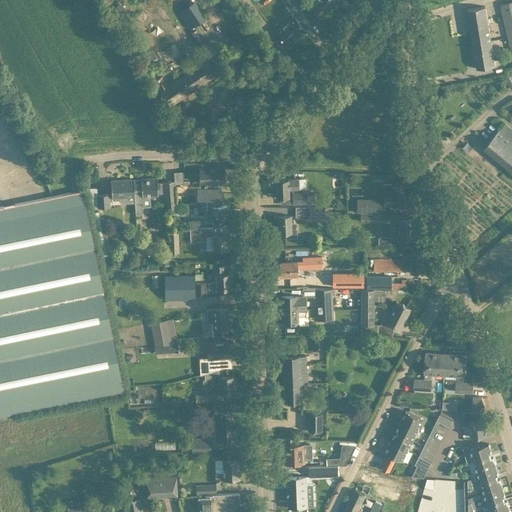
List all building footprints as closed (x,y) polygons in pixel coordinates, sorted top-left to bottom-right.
[(316,0),(310,9),(322,17),(334,0),(316,0)] [(511,51),(511,0),(500,3),(511,51)] [(194,1),(178,11),(189,28),(205,18),(194,1)] [(485,7),(477,8),(468,10),(477,69),(495,66),(485,7)] [(284,18),(287,22),(274,31),(284,45),(303,31),(293,17),(292,17),(289,13),(284,18)] [(178,34),(187,51),(196,46),(188,29),(178,34)] [(196,30),(191,33),(196,43),(201,41),(196,30)] [(174,45),(158,53),(164,65),(181,57),(174,45)] [(158,60),(152,49),(139,57),(145,67),(158,60)] [(159,89),(164,96),(170,104),(219,72),(209,57),(168,84),(162,74),(155,79),(161,88),(159,89)] [(511,138),(500,129),(490,141),(484,148),(511,172),(511,138)] [(200,168),(200,178),(200,183),(224,183),(224,168),(210,168),(200,168)] [(132,180),(133,197),(134,215),(142,215),(141,200),(149,199),(148,196),(157,196),(155,178),(140,180),(132,181),(132,180)] [(294,179),(276,180),(276,198),(286,198),(289,198),(289,189),(299,189),(299,179),(294,179)] [(119,202),(124,202),(125,200),(125,198),(133,197),(132,180),(109,182),(111,199),(117,198),(117,201),(119,202)] [(173,181),(164,182),(164,193),(166,208),(177,208),(175,192),(175,181),(173,181)] [(402,197),(402,186),(391,186),(391,184),(384,184),(384,198),(384,205),(391,205),(405,205),(405,197),(402,197)] [(83,190),(0,206),(0,415),(124,390),(83,190)] [(221,190),(197,190),(197,198),(199,199),(208,199),(208,210),(206,211),(207,221),(213,221),(213,222),(226,221),(226,206),(220,206),(220,200),(221,200),(221,190)] [(292,197),(291,198),(291,205),(315,204),(315,191),(292,192),(292,197)] [(96,196),(97,209),(109,208),(108,195),(96,196)] [(357,198),(356,212),(360,212),(370,213),(379,213),(379,205),(384,205),(384,198),(357,198)] [(324,207),(308,207),(308,219),(324,219),(324,207)] [(93,212),(102,257),(107,256),(106,252),(110,251),(101,210),(93,212)] [(360,212),(360,221),(372,222),(384,222),(384,220),(384,216),(384,213),(379,213),(370,213),(360,212)] [(291,216),(287,216),(277,217),(278,234),(285,233),(285,238),(297,238),(296,226),(291,226),(291,216)] [(384,216),(384,220),(392,220),(392,230),(398,230),(398,232),(398,237),(398,239),(399,239),(403,239),(413,239),(413,227),(414,227),(414,219),(407,219),(407,216),(384,216)] [(201,228),(189,228),(190,242),(206,241),(207,250),(228,249),(227,235),(213,236),(212,228),(201,228)] [(178,229),(168,230),(169,243),(178,243),(178,229)] [(387,237),(378,237),(378,245),(387,245),(399,245),(399,239),(398,239),(398,237),(387,237)] [(169,265),(168,250),(160,251),(160,265),(169,265)] [(404,260),(403,262),(406,262),(411,262),(411,272),(415,272),(425,273),(426,265),(424,265),(424,254),(414,253),(411,253),(404,253),(404,260)] [(302,261),(290,261),(280,262),(281,276),(297,276),(297,269),(322,268),(322,257),(302,258),(302,261)] [(374,259),(373,270),(406,271),(406,262),(403,262),(404,260),(374,259)] [(216,282),(208,283),(208,290),(220,289),(230,289),(230,281),(231,281),(231,275),(229,275),(229,274),(223,274),(223,266),(215,266),(215,275),(216,275),(216,282)] [(333,273),(333,286),(363,287),(363,274),(333,273)] [(195,296),(195,284),(195,276),(164,276),(165,301),(195,300),(203,300),(203,296),(206,296),(206,295),(195,296)] [(366,277),(366,289),(390,289),(390,277),(366,277)] [(206,283),(195,284),(195,296),(206,295),(206,283)] [(333,288),(325,288),(315,288),(317,319),(333,318),(332,295),(333,295),(333,288)] [(361,289),(360,334),(392,337),(394,325),(400,328),(409,308),(396,302),(390,315),(386,313),(380,324),(374,324),(374,300),(385,301),(385,289),(361,289)] [(282,324),(285,324),(285,323),(298,323),(298,311),(306,310),(305,296),(297,297),(297,296),(281,297),(282,318),(281,318),(282,324)] [(231,308),(207,309),(207,322),(213,322),(213,330),(232,329),(231,308)] [(173,319),(166,320),(152,323),(156,345),(174,342),(174,339),(177,338),(173,319)] [(313,337),(313,351),(323,350),(323,337),(313,337)] [(208,360),(204,360),(205,374),(208,373),(219,369),(220,369),(219,357),(233,356),(233,350),(234,349),(234,344),(233,343),(233,341),(207,342),(207,357),(208,357),(208,360)] [(174,344),(154,346),(154,354),(175,352),(174,344)] [(414,389),(424,389),(431,390),(432,380),(431,380),(432,374),(444,375),(446,354),(426,352),(424,374),(425,374),(425,380),(415,379),(414,389)] [(446,354),(444,375),(444,382),(456,383),(456,392),(473,393),(473,383),(463,382),(464,376),(466,355),(446,354)] [(305,356),(283,357),(285,402),(295,402),(301,402),(301,384),(306,383),(305,356)] [(208,373),(205,374),(205,379),(210,379),(211,387),(220,387),(220,393),(235,392),(235,386),(236,385),(236,380),(235,379),(234,376),(224,377),(219,377),(219,369),(208,373)] [(200,393),(195,393),(195,401),(201,401),(217,401),(217,393),(200,393)] [(130,397),(132,403),(139,401),(137,394),(130,397)] [(475,396),(474,411),(477,412),(484,412),(485,405),(482,396),(475,396)] [(307,428),(308,413),(298,413),(299,407),(287,407),(286,428),(307,428)] [(406,410),(401,421),(418,429),(423,419),(406,410)] [(216,440),(226,440),(236,439),(235,426),(237,426),(236,411),(214,412),(216,440)] [(474,411),(463,411),(463,427),(464,427),(464,426),(471,425),(472,437),(487,435),(485,418),(478,418),(477,412),(474,411)] [(308,413),(308,430),(321,431),(322,414),(308,413)] [(449,426),(452,420),(440,414),(437,420),(440,422),(449,426)] [(399,430),(398,432),(413,440),(418,429),(401,421),(397,429),(399,430)] [(394,434),(390,441),(408,450),(413,440),(398,432),(396,435),(394,434)] [(193,452),(210,452),(210,439),(192,439),(193,452)] [(408,450),(390,441),(385,452),(402,460),(408,450)] [(471,449),(474,460),(490,455),(489,453),(492,452),(489,443),(471,449)] [(340,458),(339,465),(347,465),(356,446),(342,444),(340,458)] [(312,445),(302,445),(292,445),(292,446),(287,446),(287,456),(293,456),(293,463),(305,463),(305,455),(312,454),(312,445)] [(427,470),(431,462),(419,455),(415,464),(427,470)] [(490,455),(474,460),(477,471),(496,465),(493,457),(491,458),(490,455)] [(388,456),(383,468),(389,471),(395,459),(388,456)] [(239,459),(229,459),(222,460),(223,472),(215,473),(216,480),(240,479),(239,459)] [(339,465),(310,466),(310,476),(339,475),(339,465)] [(496,465),(477,471),(481,482),(497,477),(496,474),(498,474),(496,465)] [(145,478),(147,497),(177,495),(175,476),(145,478)] [(291,491),(289,492),(289,508),(299,507),(304,507),(308,507),(307,499),(307,477),(300,477),(290,478),(291,491)] [(497,477),(481,482),(484,493),(502,487),(500,479),(498,480),(497,477)] [(434,488),(435,479),(428,478),(425,486),(434,488)] [(196,485),(196,493),(216,492),(216,483),(196,485)] [(358,483),(355,489),(366,495),(370,486),(364,484),(363,486),(358,483)] [(502,487),(484,493),(488,504),(504,499),(503,496),(505,496),(502,487)] [(92,492),(93,498),(94,503),(108,500),(105,489),(92,492)] [(357,511),(366,495),(355,489),(354,489),(342,511),(357,511)] [(198,497),(198,511),(240,511),(239,493),(202,495),(202,497),(198,497)] [(124,500),(120,501),(122,511),(124,511),(127,511),(126,511),(142,511),(139,498),(135,498),(124,500)] [(60,503),(61,509),(61,510),(67,508),(67,511),(78,511),(79,511),(84,511),(82,499),(60,503)] [(504,499),(488,504),(490,511),(499,511),(509,509),(507,501),(505,501),(504,499)] [(376,501),(369,511),(377,511),(382,504),(376,501)]
